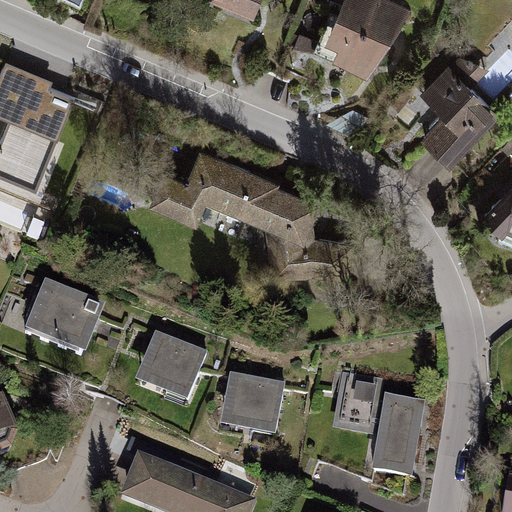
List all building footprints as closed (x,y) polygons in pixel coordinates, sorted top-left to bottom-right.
[(219,0),(255,15),(260,0),(219,0)] [(402,8),(382,0),(347,0),(340,16),(332,12),(315,51),(335,59),(337,54),(366,67),(380,34),(386,36),(402,8)] [(449,160),(496,113),(472,88),(468,84),(466,85),(456,76),(470,62),(460,59),(427,94),(447,114),(443,118),(438,117),(430,125),(431,130),(426,136),(449,160)] [(486,67),(470,62),(456,76),(466,85),(468,84),(472,88),(486,67)] [(75,97),(3,67),(0,74),(0,113),(9,118),(14,119),(5,139),(2,138),(0,143),(0,162),(37,178),(54,136),(58,138),(75,97)] [(349,133),(375,119),(353,109),(327,123),(349,133)] [(5,139),(14,119),(9,118),(0,139),(0,173),(36,189),(58,138),(54,136),(37,178),(0,162),(0,143),(2,138),(5,139)] [(277,182),(202,149),(188,182),(165,172),(152,203),(196,221),(206,197),(273,226),(276,251),(282,250),(285,275),(311,272),(347,278),(352,245),(314,239),(311,219),(318,203),(276,185),(277,182)] [(94,176),(100,161),(87,155),(81,170),(94,176)] [(72,188),(79,170),(68,170),(65,185),(72,188)] [(511,188),(486,214),(502,230),(507,224),(511,226),(511,188)] [(511,226),(507,224),(502,230),(500,235),(511,239),(511,226)] [(285,275),(282,250),(276,251),(280,276),(285,275)] [(100,310),(44,288),(26,333),(82,356),(100,310)] [(207,355),(160,337),(147,371),(171,381),(167,391),(189,400),(207,355)] [(143,381),(167,391),(171,381),(147,371),(143,381)] [(285,388),(235,378),(229,415),(255,420),(253,431),(276,435),(285,388)] [(382,422),(386,404),(376,402),(379,384),(347,379),(347,380),(340,379),(337,394),(344,395),(339,427),(371,432),(373,421),(382,422)] [(408,477),(420,410),(386,404),(382,422),(374,471),(408,477)] [(0,445),(1,446),(2,446),(7,444),(12,430),(2,407),(0,407),(0,445)] [(226,426),(253,431),(255,420),(229,415),(226,426)] [(186,482),(142,465),(129,497),(167,511),(246,511),(248,507),(212,492),(208,494),(204,489),(198,486),(192,485),(187,485),(186,482)]
